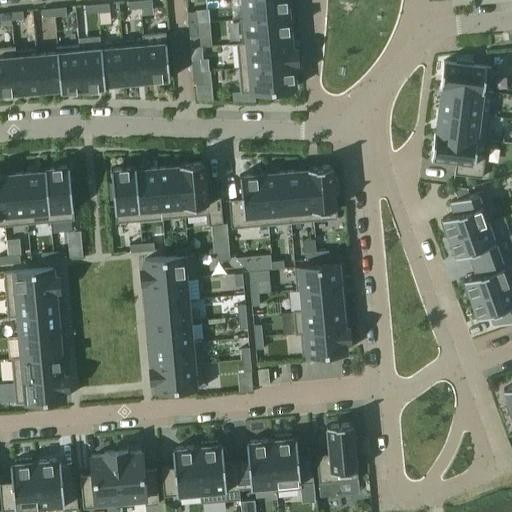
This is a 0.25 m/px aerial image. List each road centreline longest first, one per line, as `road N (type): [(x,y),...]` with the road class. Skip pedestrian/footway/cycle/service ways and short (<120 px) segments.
road 1 (residential): [(388,389),(0,423)]
road 2 (residential): [(0,132),(353,126)]
road 3 (residential): [(458,374),(486,470),(425,500),(397,493),(388,389)]
road 4 (residential): [(377,98),(384,165),(458,374)]
road 5 (residential): [(388,389),(364,147),(353,126)]
